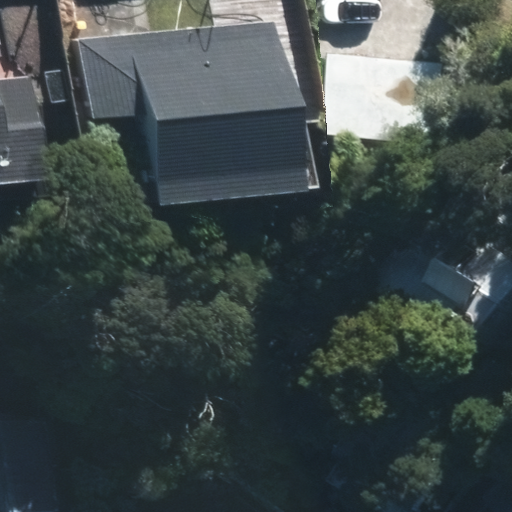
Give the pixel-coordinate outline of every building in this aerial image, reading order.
[(256,22),(67,40),(81,195),(271,177),(256,22)] [(316,83),(280,89),(286,124),(322,118),(316,83)] [(511,264),(443,228),(409,292),(499,339),(511,313),(511,264)] [(71,511),(60,416),(0,423),(0,511),(71,511)] [(436,511),(458,470),(378,430),(352,482),(411,511),(436,511)]
